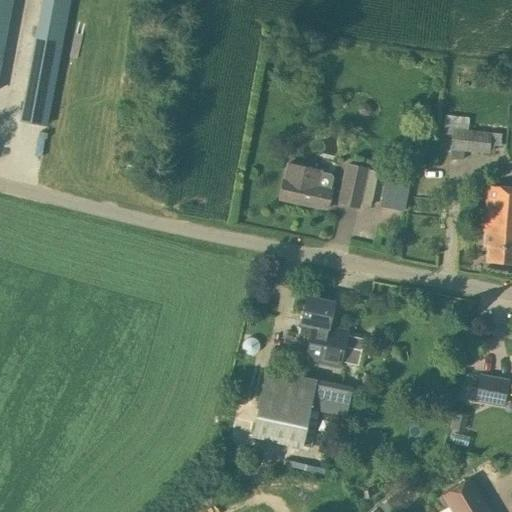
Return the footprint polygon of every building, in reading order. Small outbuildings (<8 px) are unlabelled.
[(0,0),(0,68),(12,0),(0,0)] [(69,0),(40,0),(19,119),(48,124),(69,0)] [(478,131),(479,125),(468,124),(468,117),(444,115),(443,133),(452,134),(450,159),(463,160),(464,151),(490,153),(490,145),(500,145),(502,133),(478,131)] [(286,161),(283,179),(279,198),(328,208),(331,189),(333,177),(330,173),(322,171),(322,169),(286,161)] [(346,162),(337,204),(360,209),(369,167),(346,162)] [(404,209),(407,183),(381,181),(378,206),(404,209)] [(511,187),(487,186),(483,231),(486,231),(499,232),(499,230),(503,231),(503,233),(509,233),(511,215),(511,214),(511,187)] [(499,232),(486,231),(485,245),(489,245),(488,262),(511,263),(511,214),(511,215),(509,233),(503,233),(503,231),(499,230),(499,232)] [(301,322),(298,334),(311,337),(307,358),(340,366),(341,361),(358,365),(364,338),(346,334),(347,331),(327,327),(333,303),(308,297),(302,322),(301,322)] [(266,368),(251,436),(310,449),(319,410),(345,415),(351,389),(317,382),(317,379),(266,368)] [(509,379),(479,373),(476,388),(469,387),(468,396),(475,397),(474,400),(504,406),(509,379)] [(491,511),(470,478),(442,495),(451,511),(491,511)]
